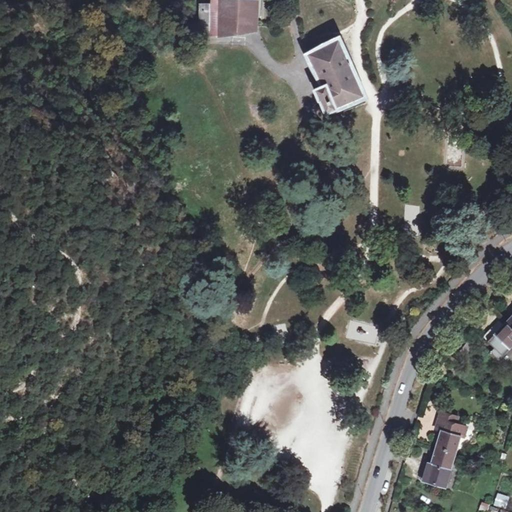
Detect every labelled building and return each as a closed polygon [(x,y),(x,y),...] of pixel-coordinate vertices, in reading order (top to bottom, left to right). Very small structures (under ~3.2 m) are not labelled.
[(257,23),(257,0),(211,0),(212,3),(197,3),(196,40),(256,29),(257,23)] [(340,39),(304,54),(318,88),(312,90),(321,112),(328,109),(329,112),(331,117),(367,102),(364,96),(352,66),(354,66),(352,61),(350,62),(340,39)] [(511,326),(506,322),(495,334),(491,330),(485,337),(496,348),(490,353),(499,362),(511,347),(511,326)] [(464,361),(474,347),(468,342),(457,356),(464,361)] [(440,414),(438,421),(456,427),(459,420),(440,414)] [(441,431),(436,446),(457,453),(462,437),(465,438),(467,430),(456,427),(438,421),(435,429),(441,431)] [(446,487),(457,453),(436,446),(431,462),(426,460),(425,462),(420,478),(446,487)] [(507,508),(510,499),(498,495),(496,504),(507,508)]
